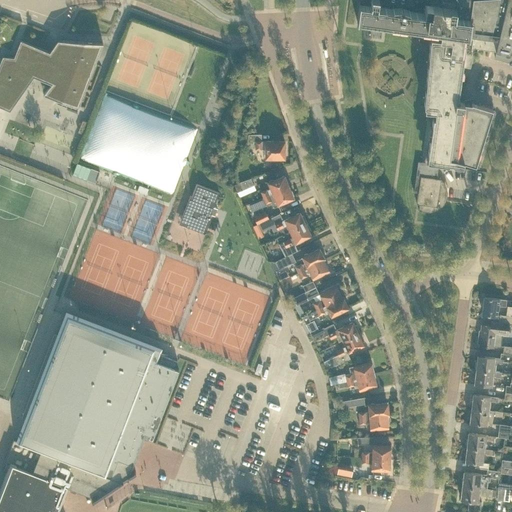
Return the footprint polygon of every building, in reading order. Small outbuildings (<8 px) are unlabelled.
[(418,162),(416,176),(436,179),(438,163),(463,166),(462,166),(464,162),(475,165),(492,109),(471,103),(471,104),(457,102),(462,67),(470,68),(472,56),(474,48),(496,52),(511,55),(511,49),(511,0),(474,0),(473,0),(471,12),(463,11),(463,12),(456,11),(456,10),(425,5),(423,14),(377,7),(378,0),(370,0),(370,6),(360,5),(360,4),(359,4),(357,22),(358,21),(441,32),(440,39),(431,38),(424,107),(425,107),(425,111),(435,112),(434,118),(433,118),(426,163),(418,162)] [(49,52),(20,41),(14,58),(2,57),(0,63),(0,107),(10,111),(33,77),(51,83),(43,94),(78,107),(103,43),(57,40),(49,52)] [(213,116),(208,131),(220,135),(225,119),(213,116)] [(88,123),(82,121),(78,132),(84,134),(88,123)] [(265,158),(284,158),(284,141),(261,141),(261,135),(248,134),(248,141),(253,141),(253,144),(255,144),(255,149),(265,149),(265,158)] [(91,167),(86,180),(95,184),(100,171),(91,167)] [(284,176),(274,180),(273,179),(269,181),(269,182),(271,188),(266,190),(266,189),(261,191),(263,197),(288,187),(284,176)] [(441,179),(436,179),(416,176),(414,191),(414,192),(418,193),(416,204),(419,204),(418,211),(428,212),(432,211),(436,210),(440,208),(443,204),(445,201),(446,196),(447,192),(446,188),(440,187),(441,179)] [(250,178),(239,182),(242,190),(253,185),(250,178)] [(196,184),(182,223),(204,231),(219,192),(196,184)] [(136,191),(146,195),(148,189),(139,185),(136,191)] [(283,202),(293,198),(288,187),(263,197),(264,197),(249,204),(252,211),(262,207),(266,203),(272,201),(271,200),(275,198),(278,204),(279,205),(283,204),(283,202)] [(265,211),(255,216),(254,217),(257,224),(267,219),(269,219),(268,218),(265,211)] [(269,219),(267,219),(271,226),(273,231),(277,229),(287,224),(290,230),(305,224),(299,212),(283,220),(280,213),(269,219)] [(279,244),(281,249),(284,255),(297,249),(294,243),(310,235),(305,224),(290,230),(293,237),(283,242),(279,244)] [(302,264),(296,267),(298,272),(324,260),(319,249),(303,256),(306,263),(302,265),(302,264)] [(295,261),(291,254),(274,262),(278,270),(295,261)] [(307,275),(311,273),(314,279),(329,271),(323,261),(324,260),(298,272),(301,278),(307,276),(307,275)] [(293,284),(289,277),(284,280),(287,287),(293,284)] [(303,285),(306,291),(316,286),(313,281),(303,285)] [(316,309),(341,297),(335,286),(320,293),(323,299),(319,301),(318,300),(308,305),(311,311),(316,309)] [(294,305),(300,302),(301,303),(319,294),(315,287),(304,292),(305,294),(292,300),(294,305)] [(336,313),(347,308),(342,296),(316,309),(318,315),(324,312),(324,311),(328,309),(331,316),(332,315),(333,316),(336,315),(336,313)] [(482,315),(497,316),(498,305),(505,306),(506,300),(484,297),(482,315)] [(511,323),(511,313),(511,316),(499,315),(498,322),(509,323),(511,323)] [(28,422),(20,442),(13,440),(4,462),(9,465),(0,489),(0,511),(58,511),(69,487),(95,497),(91,500),(93,501),(123,481),(129,482),(130,476),(136,472),(135,471),(129,475),(143,438),(148,440),(149,437),(153,439),(179,370),(174,368),(177,361),(157,353),(159,350),(69,315),(61,337),(54,334),(21,419),(28,422)] [(509,323),(498,322),(490,321),(490,326),(481,325),(479,345),(493,347),(493,346),(501,347),(502,335),(506,335),(508,324),(509,323)] [(333,323),(324,328),(324,327),(310,334),(314,341),(328,334),(331,339),(341,334),(344,340),(358,333),(353,322),(336,330),(333,323)] [(324,361),(327,368),(339,364),(350,358),(347,352),(363,344),(358,333),(344,340),(347,346),(336,351),(338,354),(324,361)] [(511,346),(504,346),(503,353),(511,354),(511,346)] [(476,368),(476,369),(495,371),(496,363),(502,363),(502,361),(511,362),(511,354),(503,353),(501,353),(500,358),(477,356),(477,362),(475,362),(474,367),(476,368)] [(329,377),(331,385),(338,383),(343,381),(346,381),(373,374),(370,362),(349,367),(351,374),(345,375),(344,373),(329,377)] [(501,372),(495,371),(476,369),(474,383),(476,383),(476,385),(481,386),(482,384),(491,385),(492,376),(500,377),(501,372)] [(373,374),(346,381),(348,386),(358,383),(360,390),(376,386),(373,374)] [(471,408),(488,410),(489,401),(497,402),(498,397),(473,394),(471,408)] [(334,409),(344,407),(365,404),(364,397),(343,401),(333,402),(334,404),(334,409)] [(370,423),(371,431),(388,429),(387,416),(388,416),(387,403),(368,405),(369,412),(362,413),(362,412),(357,413),(358,419),(358,425),(363,424),(370,423)] [(471,408),(470,422),(491,424),(492,415),(502,416),(502,411),(488,410),(471,408)] [(499,424),(498,431),(511,432),(511,426),(499,424)] [(468,432),(467,447),(483,449),(484,440),(492,441),(493,435),(468,432)] [(362,452),(362,457),(389,458),(390,446),(373,445),(373,452),(362,452)] [(491,450),(483,449),(467,447),(465,461),(475,462),(474,468),(488,469),(489,463),(482,463),(483,454),(491,455),(491,450)] [(339,456),(335,475),(349,477),(351,467),(348,467),(350,458),(339,456)] [(372,470),(389,471),(389,458),(362,457),(361,462),(372,463),(372,470)] [(501,466),(506,467),(511,468),(511,460),(502,459),(501,466)] [(464,471),(462,485),(479,487),(482,488),(486,488),(487,481),(489,481),(489,477),(499,478),(499,475),(500,471),(487,469),(486,474),(464,471)] [(333,487),(351,491),(354,479),(354,478),(349,477),(335,475),(333,487)] [(482,488),(479,487),(462,485),(460,499),(469,500),(468,509),(479,511),(480,502),(478,501),(478,495),(492,496),(492,495),(495,496),(496,489),(492,489),(486,488),(482,488)] [(511,490),(504,489),(502,500),(508,500),(509,494),(511,494),(511,490)]
